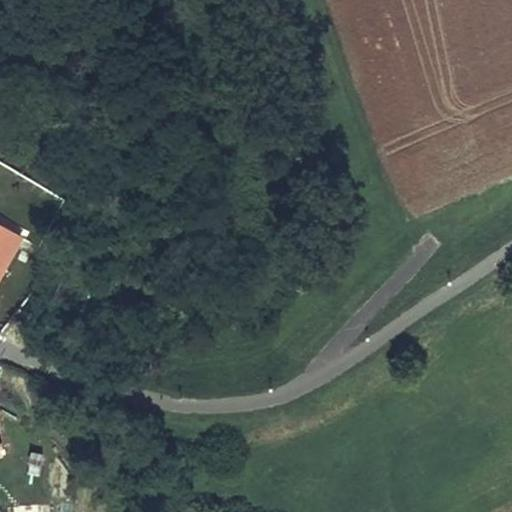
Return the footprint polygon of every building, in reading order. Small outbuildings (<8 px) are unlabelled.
[(0,0),(0,24),(12,0),(0,0)] [(43,128),(61,126),(60,107),(42,109),(43,128)] [(218,208),(181,218),(190,254),(228,244),(218,208)] [(0,224),(0,266),(18,235),(0,224)] [(74,249),(67,244),(61,253),(68,257),(74,249)]
